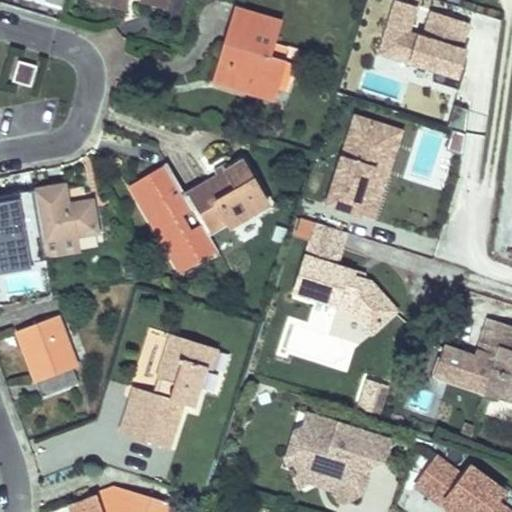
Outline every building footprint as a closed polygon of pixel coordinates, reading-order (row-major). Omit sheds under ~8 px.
[(168,2),(161,0),(143,0),(143,1),(166,8),(168,2)] [(378,58),(461,84),(471,54),(465,52),(473,26),(396,2),(378,58)] [(281,26),(238,13),(224,58),(233,61),(225,87),(256,96),(257,90),(277,96),(286,64),(271,59),(281,26)] [(233,61),(224,58),(216,85),(225,87),(233,61)] [(35,67),(19,62),(13,80),(30,86),(35,67)] [(277,96),(257,90),(256,96),(275,102),(277,96)] [(378,221),(405,133),(356,118),(328,206),(378,221)] [(267,204),(243,162),(185,196),(208,232),(228,221),(231,226),(267,204)] [(167,163),(130,185),(181,273),(218,251),(208,232),(185,196),(167,163)] [(64,186),(33,191),(42,241),(44,259),(99,249),(91,201),(67,205),(64,186)] [(33,191),(0,195),(0,228),(1,235),(0,235),(0,267),(44,259),(42,241),(33,191)] [(309,243),(315,224),(299,219),(293,237),(309,243)] [(335,267),(346,234),(315,224),(309,243),(293,295),(336,309),(341,295),(355,299),(351,313),(370,335),(396,312),(370,284),(362,281),(352,278),(354,273),(335,267)] [(341,295),(336,309),(351,313),(355,299),(341,295)] [(57,315),(16,330),(42,396),(78,383),(72,368),(76,367),(57,315)] [(511,363),(511,326),(488,319),(477,352),(511,363)] [(202,345),(172,335),(158,379),(165,381),(160,396),(153,394),(145,391),(135,424),(138,425),(134,438),(168,448),(183,404),(193,408),(206,367),(196,364),(202,345)] [(217,350),(202,345),(196,364),(206,367),(211,368),(217,350)] [(475,358),(445,348),(436,375),(511,401),(511,378),(510,377),(510,375),(511,375),(511,363),(477,352),(475,358)] [(165,381),(158,379),(153,394),(160,396),(165,381)] [(367,383),(361,399),(374,403),(370,416),(380,419),(389,390),(367,383)] [(145,391),(136,388),(121,433),(134,438),(138,425),(135,424),(145,391)] [(361,399),(358,412),(370,416),(374,403),(361,399)] [(385,464),(392,444),(307,417),(302,434),(307,436),(303,449),(288,457),(293,467),(291,468),(295,475),(297,474),(302,484),(321,474),(331,477),(342,499),(349,501),(364,497),(368,483),(364,475),(385,464)] [(411,486),(447,511),(455,511),(457,511),(441,500),(458,476),(431,456),(411,486)] [(511,511),(511,490),(503,484),(500,489),(465,465),(458,476),(441,500),(457,511),(458,511),(511,511)] [(113,489),(96,496),(101,511),(169,511),(171,508),(113,489)] [(101,511),(96,496),(69,506),(71,511),(101,511)]
